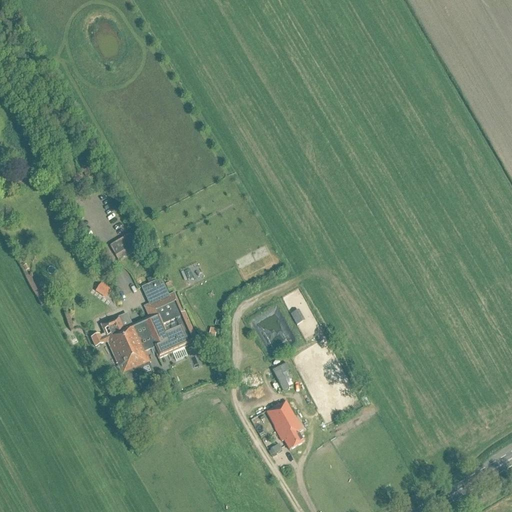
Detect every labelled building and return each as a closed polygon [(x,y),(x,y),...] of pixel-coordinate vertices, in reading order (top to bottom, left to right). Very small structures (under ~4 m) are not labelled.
[(82,173),(85,179),(86,178),(89,182),(94,179),(92,176),(98,173),(94,166),(82,173)] [(87,190),(80,195),(92,212),(101,206),(95,197),(93,199),(87,190)] [(135,244),(130,235),(109,247),(118,262),(147,244),(144,239),(135,244)] [(110,278),(103,288),(115,295),(121,286),(110,278)] [(148,306),(143,308),(148,319),(132,326),(127,316),(118,320),(101,327),(105,336),(99,339),(98,336),(89,340),(93,350),(102,347),(107,344),(122,377),(123,376),(127,386),(152,375),(148,366),(150,365),(145,354),(155,350),(159,359),(198,343),(185,313),(183,314),(174,294),(169,296),(162,280),(141,289),(148,306)] [(264,316),(280,347),(303,335),(287,304),(264,316)] [(282,376),(290,372),(286,365),(272,372),(282,393),(289,390),(282,376)] [(304,444),(298,434),(302,432),(286,404),(279,408),(279,406),(265,414),(282,444),(283,443),(289,452),(304,444)]
